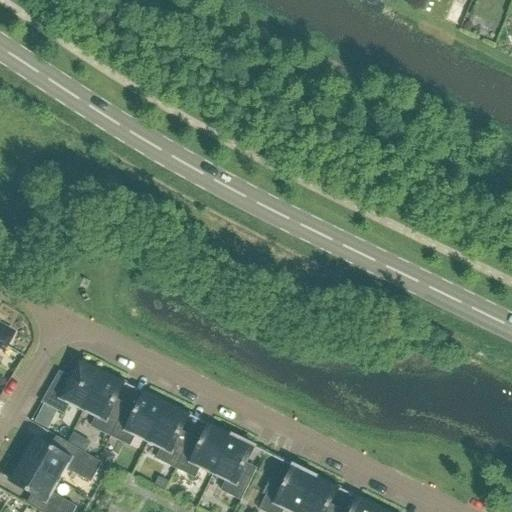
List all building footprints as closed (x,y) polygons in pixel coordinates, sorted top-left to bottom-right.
[(0,345),(5,348),(13,333),(0,326),(0,345)] [(84,410),(102,373),(80,362),(70,383),(57,377),(44,404),(66,415),(71,404),(84,410)] [(102,373),(84,410),(97,417),(92,428),(111,437),(125,410),(115,405),(125,384),(102,373)] [(125,410),(111,437),(131,446),(136,436),(149,442),(167,405),(145,394),(135,415),(125,410)] [(167,405),(149,442),(162,449),(157,459),(176,469),(189,442),(180,437),(190,416),(167,405)] [(189,442),(176,469),(196,478),(201,468),(214,474),(232,437),(210,426),(199,447),(189,442)] [(232,437),(214,474),(227,480),(222,491),(241,501),(255,474),(244,469),(255,448),(232,437)] [(23,460),(59,481),(67,468),(91,483),(102,464),(62,440),(56,450),(36,438),(23,460)] [(52,494),(59,481),(23,460),(10,482),(33,495),(28,505),(40,511),(74,511),(76,508),(52,494)] [(291,511),(299,511),(317,478),(294,467),(284,488),(273,483),(260,510),(264,511),(283,511),(285,509),(291,511)] [(160,477),(156,485),(165,489),(169,481),(160,477)] [(317,478),(299,511),(332,511),(329,510),(339,489),(317,478)] [(380,511),(381,510),(359,499),(352,511),(380,511)]
